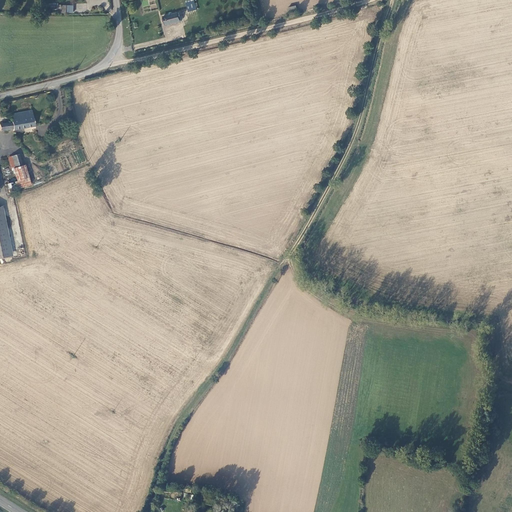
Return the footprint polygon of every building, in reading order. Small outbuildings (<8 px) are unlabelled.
[(190,12),(198,10),(195,0),(194,0),(187,2),(190,12)] [(180,13),(164,17),(166,25),(182,22),(180,13)] [(32,111),(10,115),(12,123),(0,124),(0,127),(1,132),(14,129),(14,131),(35,127),(32,111)] [(19,154),(8,157),(12,170),(13,169),(17,182),(15,183),(17,189),(31,185),(25,166),(23,166),(19,154)] [(69,170),(65,160),(48,167),(53,177),(69,170)] [(45,166),(40,168),(45,179),(50,177),(45,166)] [(0,208),(0,219),(7,259),(11,257),(2,208),(0,208)]
